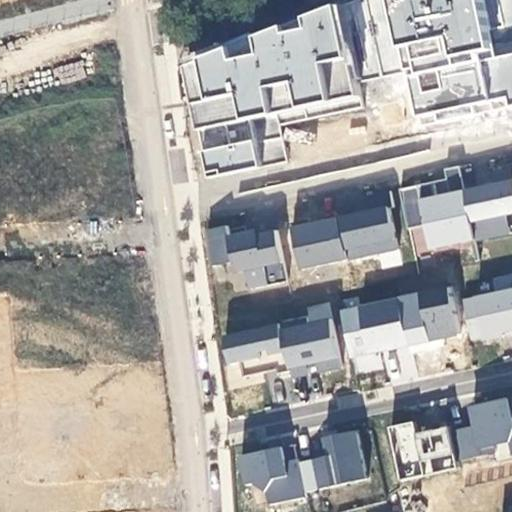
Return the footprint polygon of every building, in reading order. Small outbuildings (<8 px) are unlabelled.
[(511,0),(393,0),(421,129),(511,109),(511,0)] [(340,10),(188,70),(210,182),(262,172),(250,123),(360,100),(340,10)] [(7,148),(123,122),(117,88),(2,114),(7,148)] [(45,150),(13,160),(17,182),(18,201),(38,202),(40,224),(71,221),(70,173),(50,176),(45,150)] [(96,158),(99,194),(141,190),(137,154),(96,158)] [(433,185),(398,193),(407,233),(426,228),(431,252),(509,236),(505,218),(511,216),(511,171),(491,176),(494,188),(464,195),(459,170),(445,172),(449,198),(435,200),(433,185)] [(309,222),(291,225),(301,273),(398,253),(389,211),(393,211),(390,194),(365,200),(366,216),(309,227),(309,222)] [(227,229),(207,233),(211,270),(234,266),(235,276),(245,275),(250,293),(288,286),(277,234),(258,238),(258,233),(228,239),(227,229)] [(496,297),(462,304),(471,343),(484,340),(484,344),(506,340),(504,336),(511,334),(511,277),(493,282),(496,297)] [(145,287),(12,288),(11,329),(152,329),(145,287)] [(450,291),(340,314),(350,360),(410,348),(411,356),(444,349),(442,341),(460,338),(450,291)] [(306,321),(224,339),(230,367),(240,365),(244,379),(277,373),(278,377),(290,374),(291,381),(308,378),(306,368),(315,366),(317,376),(341,372),(331,322),(307,327),(306,321)] [(475,430),(451,435),(457,463),(494,456),(493,449),(510,446),(511,458),(511,457),(511,401),(471,410),(475,430)] [(414,425),(390,430),(401,484),(459,472),(457,463),(451,435),(450,431),(417,437),(414,425)] [(281,451),(238,459),(244,488),(254,486),(266,495),(269,508),(305,501),(304,496),(367,483),(357,435),(324,442),(327,460),(298,466),(298,462),(284,465),(281,451)] [(60,444),(40,476),(56,486),(76,454),(60,444)]
